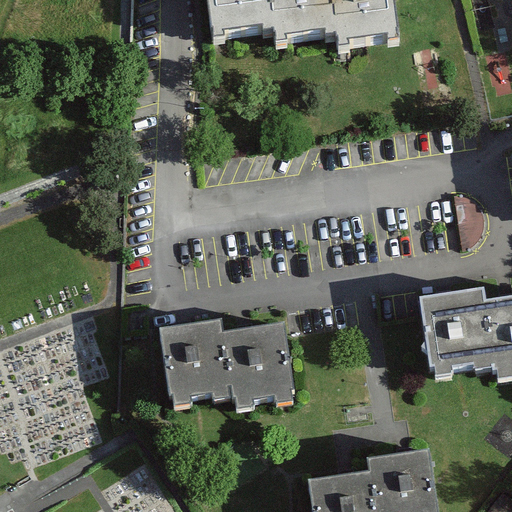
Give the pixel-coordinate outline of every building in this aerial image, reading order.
[(206,0),(211,43),(273,38),(268,0),(206,0)] [(268,0),(273,38),(274,47),(332,42),(328,0),(268,0)] [(392,0),(328,0),(332,42),(333,50),(397,46),(392,0)] [(464,202),(463,238),(483,238),(484,203),(464,202)] [(484,295),(423,304),(434,379),(452,376),(451,369),(474,366),(475,372),(495,369),(486,307),(484,295)] [(511,302),(508,303),(486,307),(495,369),(497,382),(511,380),(511,302)] [(220,324),(161,333),(172,408),(190,405),(189,400),(211,397),(212,403),(231,400),(222,337),(220,324)] [(283,328),(222,337),(231,400),(233,411),(252,408),(251,402),(276,398),(277,404),(294,401),(283,328)] [(436,511),(427,454),(369,463),(371,475),(376,511),(436,511)] [(376,511),(371,475),(309,484),(313,511),(376,511)] [(511,511),(511,498),(502,492),(488,511),(511,511)]
